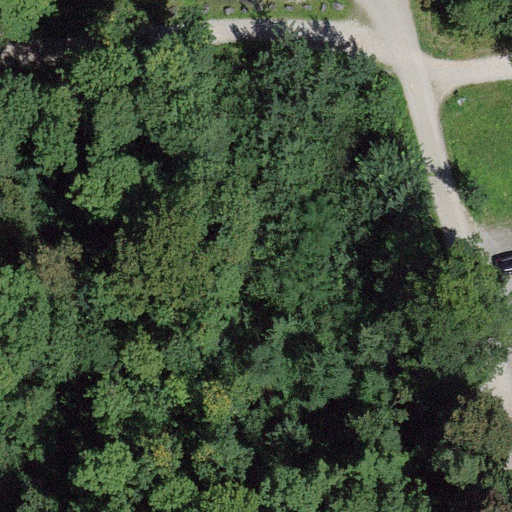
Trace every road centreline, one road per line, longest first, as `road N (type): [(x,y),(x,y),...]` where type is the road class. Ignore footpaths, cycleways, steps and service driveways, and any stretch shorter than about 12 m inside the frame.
road 1 (unknown): [(0,55),(242,27),(310,28),(373,42),(454,76),(511,67)]
road 2 (track): [(394,0),(511,451)]
